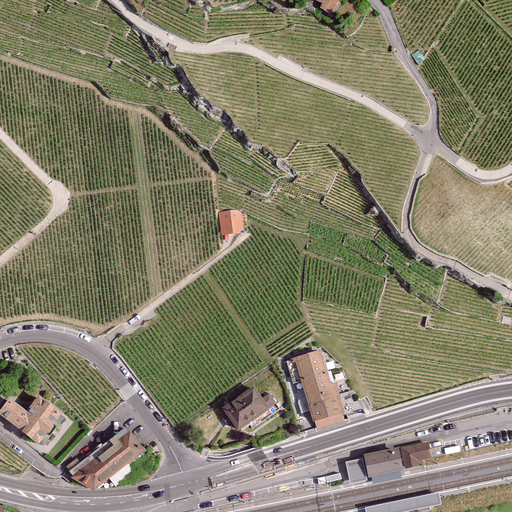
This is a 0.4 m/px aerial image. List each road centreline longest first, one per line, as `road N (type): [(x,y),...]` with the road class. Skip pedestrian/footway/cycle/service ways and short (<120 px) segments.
road 1 (track): [(110,0),(181,50),(260,57),(367,105),(430,148)]
road 2 (primary): [(188,484),(511,390)]
road 3 (residential): [(0,341),(52,333),(97,351),(166,439),(188,484)]
road 4 (track): [(430,148),(410,208),(414,248),(511,299)]
road 5 (primary): [(0,488),(91,501),(188,484)]
road 6 (track): [(0,259),(61,206),(62,191),(0,128)]
road 7 (track): [(97,351),(237,240)]
road 8 (track): [(369,0),(431,99),(430,148)]
